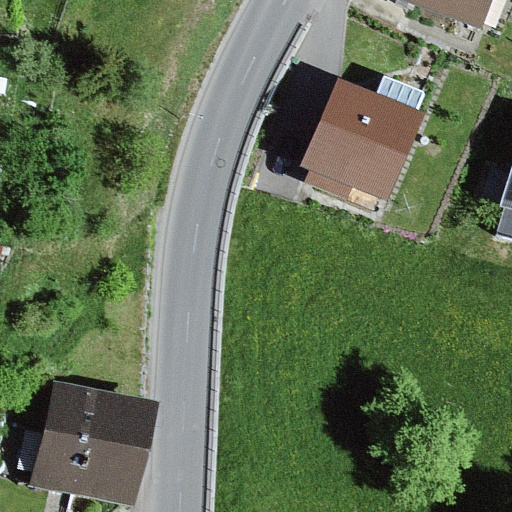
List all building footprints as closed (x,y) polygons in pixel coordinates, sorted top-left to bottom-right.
[(381,0),(481,36),(493,0),(381,0)] [(420,122),(334,86),(297,173),(383,209),(420,122)] [(501,207),(511,170),(511,163),(486,156),(473,198),(501,207)] [(511,170),(501,207),(492,238),(511,243),(511,170)] [(135,511),(159,412),(56,387),(31,490),(71,499),(124,511),(135,511)] [(16,511),(68,511),(71,499),(31,490),(22,488),(16,511)]
